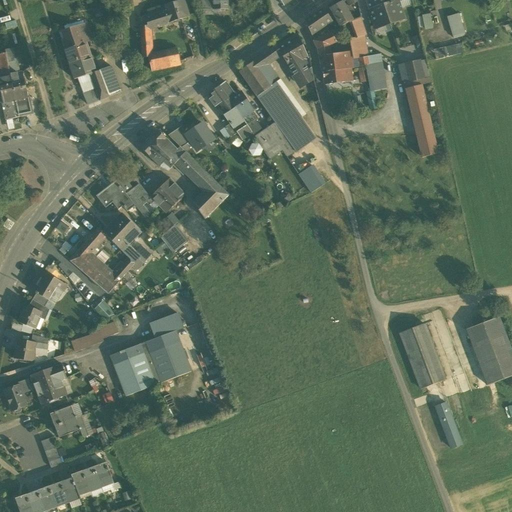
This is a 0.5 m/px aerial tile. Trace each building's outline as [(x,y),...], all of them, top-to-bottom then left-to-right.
[(121,0),(123,9),(133,7),(131,0),(121,0)] [(164,12),(168,24),(189,17),(183,0),(182,0),(166,5),(168,11),(164,12)] [(203,0),(204,7),(214,7),(214,9),(227,9),(226,0),(203,0)] [(365,0),(369,10),(397,0),(365,0)] [(401,11),(397,0),(369,10),(376,29),(390,24),(404,20),(401,11)] [(410,0),(397,0),(401,11),(413,7),(410,0)] [(329,9),(331,12),(340,28),(349,22),(353,20),(343,1),(329,9)] [(146,10),(149,17),(164,12),(162,5),(146,10)] [(214,7),(204,7),(204,15),(227,15),(227,9),(214,9),(214,7)] [(312,36),(325,27),(332,22),(323,10),(305,22),(312,36)] [(142,58),(148,58),(152,57),(151,53),(149,30),(168,24),(164,12),(149,17),(145,18),(148,26),(140,27),(142,58)] [(422,16),(422,17),(424,27),(425,31),(433,29),(430,14),(422,16)] [(447,18),(453,37),(464,34),(459,15),(447,18)] [(121,17),(108,19),(109,31),(123,29),(121,17)] [(360,18),(349,22),(354,39),(354,41),(363,36),(365,35),(360,18)] [(7,30),(17,27),(15,21),(5,24),(7,30)] [(61,40),(65,50),(86,43),(84,36),(88,35),(85,24),(63,31),(66,39),(61,40)] [(390,24),(376,29),(375,35),(379,36),(392,31),(390,24)] [(328,44),(335,41),(330,33),(314,41),(318,49),(328,44)] [(297,81),(301,88),(314,80),(313,75),(309,54),(307,56),(298,36),(277,47),(277,46),(270,51),(275,59),(281,54),(289,67),(294,76),(292,77),(295,82),(297,81)] [(367,57),(363,36),(354,41),(354,39),(349,39),(353,60),(359,59),(367,57)] [(86,43),(65,50),(64,50),(69,64),(91,57),(86,43)] [(318,49),(320,57),(331,55),(328,44),(318,49)] [(433,51),(436,60),(464,53),(461,44),(433,51)] [(177,51),(152,57),(148,58),(151,71),(180,65),(177,51)] [(270,51),(263,55),(268,63),(275,59),(270,51)] [(6,54),(6,55),(8,63),(15,62),(13,52),(6,54)] [(320,57),(322,73),(351,69),(353,69),(350,52),(331,55),(320,57)] [(381,54),(367,57),(369,66),(366,66),(371,91),(387,88),(381,54)] [(239,72),(257,97),(270,87),(258,70),(267,64),(268,63),(263,55),(239,72)] [(91,57),(69,64),(74,80),(78,79),(90,75),(91,75),(91,74),(97,73),(96,72),(91,57)] [(359,59),(360,67),(366,66),(369,66),(367,57),(359,59)] [(426,60),(420,62),(424,79),(430,78),(426,60)] [(10,75),(17,73),(15,62),(8,63),(10,72),(10,75)] [(405,65),(409,82),(424,79),(420,62),(405,65)] [(8,63),(1,64),(3,74),(4,74),(10,72),(8,63)] [(279,81),(267,64),(258,70),(270,87),(279,81)] [(409,82),(405,65),(399,66),(403,84),(409,82)] [(100,71),(109,97),(121,92),(111,67),(109,67),(100,71)] [(368,81),(365,68),(359,69),(361,83),(368,81)] [(352,78),(351,69),(322,73),(324,85),(332,84),(332,83),(341,82),(342,82),(342,83),(355,81),(354,78),(352,78)] [(90,75),(95,88),(100,100),(109,97),(100,71),(96,72),(97,73),(91,74),(91,75),(90,75)] [(11,78),(12,84),(13,84),(14,89),(25,87),(22,72),(19,73),(17,73),(10,75),(11,78)] [(95,88),(90,75),(78,79),(83,92),(95,88)] [(0,80),(0,88),(1,92),(13,90),(12,84),(11,78),(5,79),(0,80)] [(257,97),(275,123),(276,123),(290,113),(296,120),(300,117),(305,114),(280,80),(279,81),(270,87),(257,97)] [(219,86),(230,100),(236,97),(225,82),(219,86)] [(236,132),(237,133),(242,140),(252,134),(246,125),(242,118),(230,100),(219,86),(209,94),(212,97),(209,100),(215,108),(217,106),(219,105),(220,107),(219,108),(230,124),(236,132)] [(406,89),(422,158),(438,154),(421,86),(406,89)] [(26,87),(25,87),(14,89),(13,90),(19,118),(34,115),(30,98),(28,98),(26,87)] [(88,105),(100,100),(95,88),(83,92),(88,105)] [(19,118),(13,90),(1,92),(3,103),(1,104),(5,121),(6,120),(12,119),(19,118)] [(376,103),(374,91),(365,93),(368,105),(376,103)] [(236,97),(230,100),(242,118),(251,112),(253,111),(241,93),(236,97)] [(242,118),(246,125),(253,120),(255,118),(251,112),(242,118)] [(290,113),(276,123),(296,151),(295,152),(296,153),(311,142),(296,120),(290,113)] [(344,117),(346,123),(357,120),(355,114),(344,117)] [(316,139),(300,117),(296,120),(311,142),(316,139)] [(12,119),(6,120),(8,131),(15,129),(12,119)] [(262,133),(253,120),(246,125),(252,134),(255,138),(262,133)] [(287,157),(295,152),(296,151),(276,123),(275,123),(271,126),(267,129),(287,157)] [(230,138),(231,138),(237,133),(236,132),(230,124),(224,128),(224,129),(230,138)] [(203,125),(187,136),(191,142),(197,151),(213,140),(203,125)] [(181,149),(191,142),(187,136),(181,127),(168,136),(180,147),(181,149)] [(226,141),(230,138),(224,129),(220,132),(226,141)] [(255,138),(266,153),(277,146),(266,130),(262,133),(255,138)] [(167,171),(168,172),(173,166),(178,170),(181,167),(182,169),(192,159),(181,149),(180,147),(177,150),(158,131),(141,148),(160,167),(167,171)] [(281,152),(277,146),(266,153),(270,160),(281,152)] [(192,203),(205,220),(229,196),(192,159),(182,169),(186,174),(203,192),(193,203),(192,203)] [(298,175),(311,194),(325,184),(312,166),(298,175)] [(125,175),(117,182),(126,194),(133,189),(130,184),(131,183),(125,175)] [(154,201),(159,206),(178,188),(170,179),(150,198),(154,201)] [(127,212),(135,206),(126,194),(117,182),(116,181),(96,196),(105,208),(112,203),(118,210),(123,207),(127,212)] [(150,205),(154,201),(150,198),(149,199),(138,185),(133,189),(126,194),(135,206),(138,210),(143,206),(146,203),(149,206),(150,205)] [(185,195),(178,188),(159,206),(166,214),(185,196),(185,195)] [(154,201),(150,205),(155,210),(159,206),(154,201)] [(150,214),(143,206),(138,210),(144,218),(150,214)] [(103,233),(105,235),(129,259),(128,260),(134,265),(139,260),(133,255),(136,252),(133,249),(129,246),(137,238),(142,233),(122,214),(103,233)] [(162,222),(169,230),(174,226),(178,222),(171,214),(162,222)] [(69,228),(60,222),(56,229),(64,235),(69,228)] [(187,243),(174,226),(169,230),(160,238),(173,254),(187,243)] [(98,229),(94,234),(101,241),(105,235),(103,233),(98,229)] [(87,242),(92,236),(89,233),(82,240),(86,243),(87,242)] [(92,236),(87,242),(94,248),(98,244),(101,241),(94,234),(92,236)] [(137,238),(129,246),(133,249),(140,242),(137,238)] [(65,254),(72,246),(66,241),(60,250),(65,254)] [(90,252),(94,248),(87,242),(86,243),(70,261),(108,294),(123,277),(127,272),(129,270),(124,265),(115,275),(90,252)] [(168,250),(164,244),(156,250),(160,256),(168,250)] [(144,264),(151,255),(141,246),(136,252),(133,255),(139,260),(144,264)] [(124,265),(129,270),(132,267),(134,265),(128,260),(124,265)] [(144,264),(139,260),(134,265),(132,267),(136,272),(144,264)] [(61,263),(58,266),(68,278),(73,273),(61,263)] [(40,298),(47,303),(49,300),(46,298),(53,286),(56,288),(59,290),(63,283),(55,279),(50,276),(50,275),(43,272),(40,278),(38,277),(31,290),(36,293),(35,294),(36,294),(38,295),(41,296),(40,298)] [(128,282),(133,288),(137,285),(130,278),(131,276),(127,272),(123,277),(128,282)] [(73,273),(68,278),(74,285),(79,278),(73,273)] [(63,283),(59,290),(63,292),(67,286),(63,283)] [(46,298),(49,300),(56,288),(53,286),(46,298)] [(127,287),(123,292),(132,299),(136,295),(127,287)] [(45,307),(49,310),(52,311),(63,292),(59,290),(56,288),(49,300),(47,303),(45,307)] [(80,291),(75,295),(80,303),(85,300),(80,291)] [(36,294),(33,300),(44,307),(45,307),(47,303),(40,298),(41,296),(38,295),(36,294)] [(42,313),(44,307),(33,300),(28,307),(42,313)] [(103,300),(94,310),(102,321),(116,316),(103,300)] [(34,329),(35,330),(39,318),(42,313),(28,307),(25,306),(18,323),(23,325),(34,329)] [(42,313),(39,318),(45,321),(49,310),(45,307),(44,307),(42,313)] [(149,324),(155,339),(175,331),(176,332),(183,329),(177,314),(149,324)] [(466,330),(487,386),(511,376),(511,352),(499,318),(466,330)] [(99,329),(103,339),(118,333),(114,323),(99,329)] [(21,332),(32,335),(34,329),(23,325),(22,327),(21,332)] [(400,334),(421,390),(445,381),(424,325),(400,334)] [(99,329),(87,337),(90,346),(104,342),(103,339),(99,329)] [(155,339),(146,343),(162,383),(191,372),(176,332),(175,331),(155,339)] [(42,345),(47,346),(48,339),(32,336),(31,342),(37,343),(42,344),(42,345)] [(71,342),(75,352),(91,347),(90,346),(87,337),(71,342)] [(14,359),(34,363),(35,355),(37,343),(31,342),(17,340),(14,359)] [(156,386),(162,383),(146,343),(140,345),(156,386)] [(47,346),(42,345),(40,355),(47,356),(49,346),(47,346)] [(126,397),(156,386),(140,345),(110,356),(126,397)] [(30,377),(41,405),(49,402),(49,401),(57,398),(58,399),(66,396),(60,381),(66,379),(61,365),(30,377)] [(457,383),(468,418),(493,411),(482,375),(457,383)] [(19,386),(21,393),(25,391),(28,392),(32,391),(28,379),(17,383),(18,386),(19,386)] [(60,381),(66,396),(72,394),(66,379),(60,381)] [(14,413),(16,414),(21,413),(22,411),(21,409),(27,406),(21,393),(19,386),(18,386),(6,391),(8,397),(6,397),(12,412),(13,411),(14,413)] [(110,393),(102,396),(106,404),(107,403),(108,405),(114,402),(110,393)] [(75,419),(82,416),(78,404),(71,407),(75,419)] [(446,404),(435,408),(451,449),(462,445),(446,404)] [(50,415),(55,426),(75,419),(71,407),(50,415)] [(86,415),(82,416),(83,419),(87,428),(90,436),(93,435),(86,415)] [(76,421),(75,419),(55,426),(59,438),(80,430),(76,421)] [(83,419),(76,421),(80,430),(87,428),(83,419)] [(87,428),(80,430),(83,438),(90,436),(87,428)] [(98,435),(101,441),(107,438),(104,432),(98,435)] [(41,442),(43,447),(54,443),(52,438),(41,442)] [(104,448),(110,445),(107,438),(101,441),(104,448)] [(43,447),(45,452),(56,448),(54,443),(43,447)] [(45,452),(47,458),(58,454),(57,451),(56,448),(45,452)] [(64,448),(57,451),(58,454),(60,458),(66,455),(64,448)] [(47,458),(49,463),(60,459),(60,458),(58,454),(47,458)] [(501,456),(456,469),(459,479),(504,466),(501,456)] [(62,464),(60,459),(49,463),(51,468),(62,464)] [(94,468),(101,486),(113,481),(106,463),(94,468)] [(90,490),(101,486),(94,468),(83,472),(90,490)] [(78,494),(90,490),(83,472),(72,476),(73,479),(78,494)] [(79,497),(78,494),(73,479),(61,483),(68,501),(79,497)] [(116,490),(113,481),(101,486),(102,488),(104,493),(111,491),(112,492),(114,492),(113,491),(116,490)] [(56,505),(68,501),(61,483),(50,487),(56,505)] [(45,509),(56,505),(50,487),(38,491),(45,509)] [(102,488),(91,492),(92,496),(93,499),(104,495),(104,493),(102,488)] [(33,511),(36,511),(45,509),(38,491),(27,495),(33,511)] [(129,492),(122,494),(124,502),(131,500),(129,492)] [(19,511),(33,511),(27,495),(15,499),(19,511)] [(79,500),(69,504),(71,509),(82,506),(79,500)]
